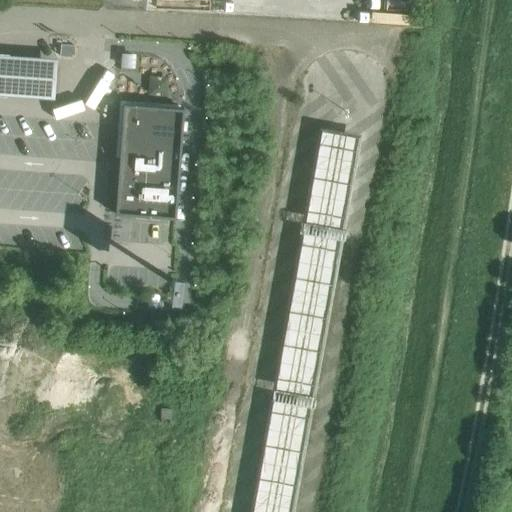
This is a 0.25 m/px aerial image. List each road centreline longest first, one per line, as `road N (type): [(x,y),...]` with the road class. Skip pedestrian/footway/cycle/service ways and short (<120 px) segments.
road 1 (track): [(489,0),(432,394),(406,511)]
road 2 (track): [(511,239),(464,511)]
road 3 (unclassified): [(118,21),(278,32)]
